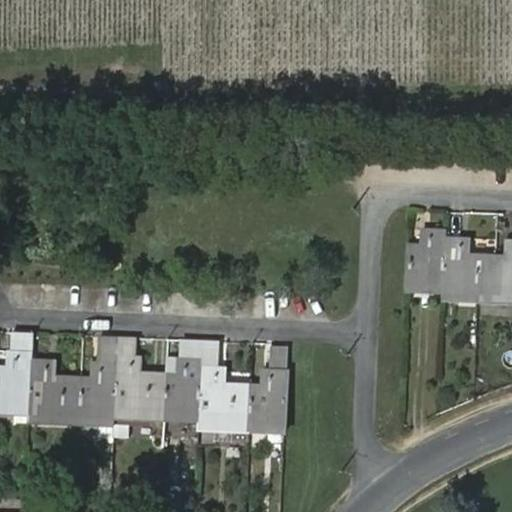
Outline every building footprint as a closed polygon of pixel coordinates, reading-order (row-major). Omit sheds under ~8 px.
[(429,247),(421,247),(407,247),(406,288),(443,290),(443,297),(511,298),(511,216),(511,242),(510,259),(504,259),(491,259),(469,258),(461,258),(461,241),(444,240),(445,234),(429,233),(429,247)] [(469,241),(461,241),(461,258),(469,258),(469,241)] [(38,357),(38,336),(14,335),(14,348),(20,348),(20,356),(38,357)] [(102,339),(101,367),(116,367),(117,360),(137,361),(138,341),(102,339)] [(224,345),(205,344),(204,364),(204,372),(222,373),(223,373),(224,345)] [(270,375),(289,376),(290,348),(271,347),(270,375)] [(0,411),(33,413),(33,422),(118,426),(118,417),(164,419),(200,422),(200,430),(286,434),(289,376),(270,375),(269,390),(263,389),(253,390),(227,388),(221,388),(222,373),(204,372),(204,364),(187,364),(186,378),(178,378),(143,376),(137,376),(137,361),(117,360),(116,367),(116,368),(101,367),(101,384),(94,383),(59,382),(51,381),(51,365),(38,364),(38,357),(20,356),(20,371),(12,371),(0,370),(0,411)] [(178,364),(178,378),(186,378),(187,364),(178,364)] [(60,365),(51,365),(51,381),(59,382),(60,365)]
